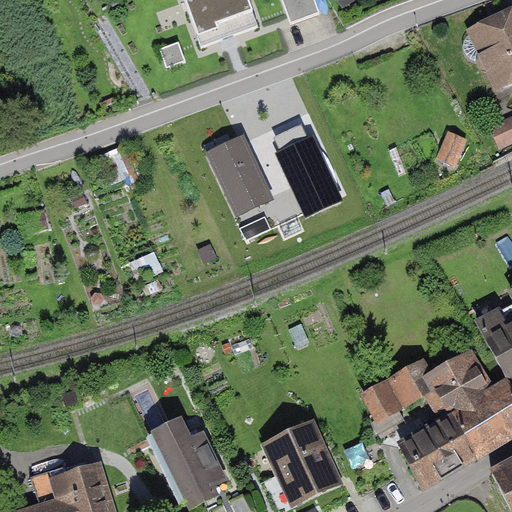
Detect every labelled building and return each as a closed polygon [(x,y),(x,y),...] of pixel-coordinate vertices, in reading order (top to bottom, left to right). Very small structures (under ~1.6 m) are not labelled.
[(182,0),(201,49),(258,28),(247,0),(182,0)] [(315,0),(282,0),(291,25),(320,15),(315,0)] [(511,81),(511,2),(465,24),(495,89),(511,81)] [(186,63),(179,44),(160,51),(167,70),(186,63)] [(511,141),(511,122),(494,131),(501,146),(511,141)] [(464,142),(450,137),(441,160),(455,165),(464,142)] [(268,199),(242,145),(213,158),(239,213),(268,199)] [(311,146),(284,159),(309,214),(337,201),(311,146)] [(256,223),(240,231),(246,243),(262,236),(256,223)] [(511,307),(479,327),(511,384),(511,383),(511,307)] [(448,411),(477,460),(511,439),(511,389),(511,387),(506,387),(490,397),(470,359),(431,381),(423,367),(396,383),(408,404),(435,389),(448,411)] [(365,400),(378,421),(396,411),(383,390),(365,400)] [(82,407),(77,393),(60,399),(65,413),(82,407)] [(416,441),(403,449),(425,490),(477,460),(448,411),(425,426),(427,430),(414,437),(416,441)] [(339,484),(313,429),(279,445),(287,463),(277,468),(295,505),(339,484)] [(200,430),(162,448),(189,504),(180,508),(182,511),(208,511),(234,500),(200,430)] [(121,511),(107,464),(57,479),(63,500),(23,511),(121,511)] [(511,466),(493,477),(511,511),(511,466)]
